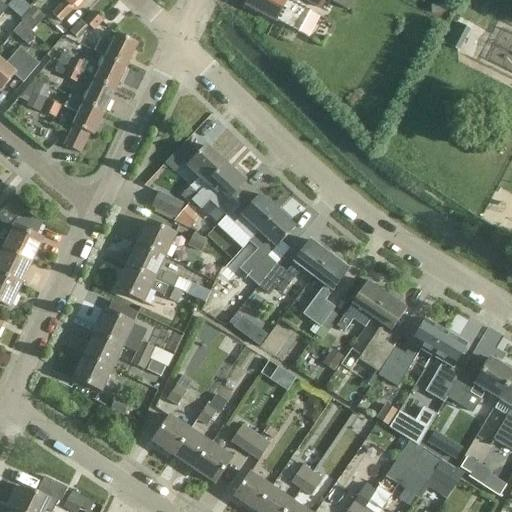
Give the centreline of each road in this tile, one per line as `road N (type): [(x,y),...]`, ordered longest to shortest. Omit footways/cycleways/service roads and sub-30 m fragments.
road 1 (residential): [(511,311),(368,223),(278,151),(171,45)]
road 2 (residential): [(12,401),(11,385),(95,209)]
road 3 (residential): [(167,511),(12,401)]
road 4 (residential): [(95,209),(171,45)]
road 5 (residential): [(95,209),(0,129)]
